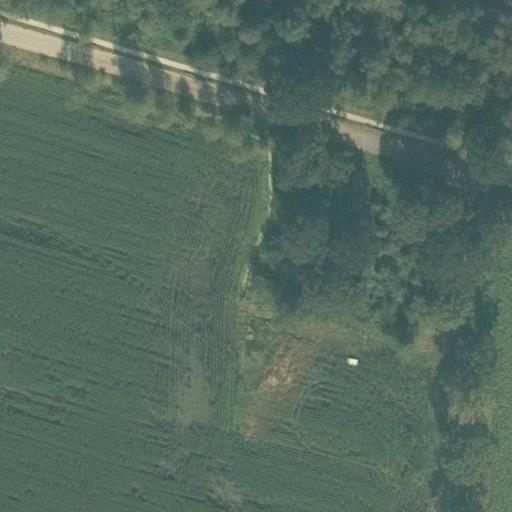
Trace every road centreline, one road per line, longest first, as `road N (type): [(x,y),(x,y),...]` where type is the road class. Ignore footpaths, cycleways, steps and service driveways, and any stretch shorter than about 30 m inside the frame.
road 1 (track): [(0,33),(345,135)]
road 2 (track): [(446,511),(455,170)]
road 3 (track): [(345,135),(511,186)]
